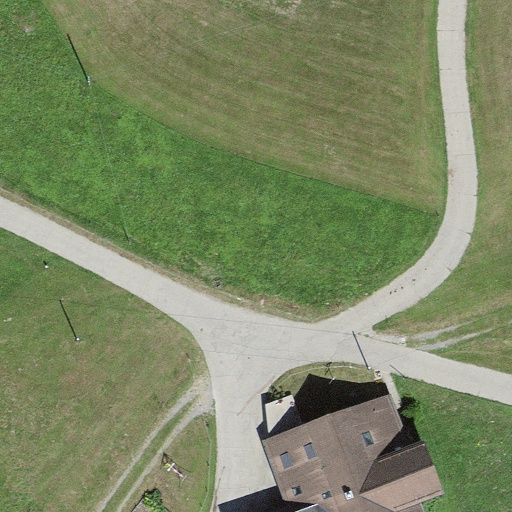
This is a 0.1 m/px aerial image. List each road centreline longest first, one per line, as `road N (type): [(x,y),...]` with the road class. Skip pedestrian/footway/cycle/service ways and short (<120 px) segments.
road 1 (unclassified): [(0,213),(313,347)]
road 2 (track): [(313,347),(245,365),(205,394),(110,511)]
road 3 (track): [(313,347),(438,335),(511,310)]
